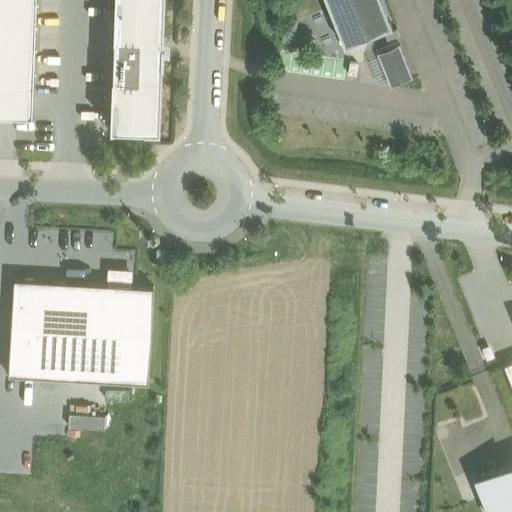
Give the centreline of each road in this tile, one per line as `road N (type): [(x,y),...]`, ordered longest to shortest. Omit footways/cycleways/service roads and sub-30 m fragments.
road 1 (unclassified): [(244,204),(511,233)]
road 2 (unclassified): [(157,193),(0,181)]
road 3 (unclassified): [(211,0),(203,147)]
road 4 (unclassified): [(157,193),(169,221),(196,236),(226,229),(244,204)]
